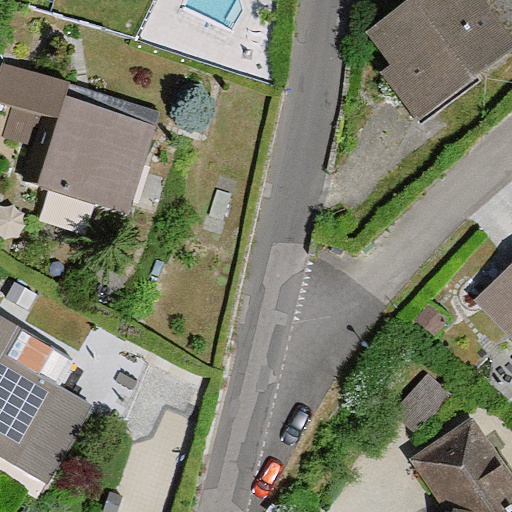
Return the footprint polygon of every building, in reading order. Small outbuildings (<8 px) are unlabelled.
[(511,41),(511,0),(411,0),(367,33),(391,65),(381,73),(418,121),(511,51),(511,47),(509,44),(511,41)] [(153,127),(61,102),(66,84),(1,67),(0,70),(0,103),(43,115),(25,180),(130,209),(153,127)] [(511,262),(473,300),(511,339),(511,262)] [(70,360),(0,321),(0,455),(44,480),(87,404),(55,386),(70,360)] [(440,385),(406,421),(426,439),(459,402),(440,385)] [(511,511),(511,480),(471,420),(411,460),(446,511),(511,511)]
